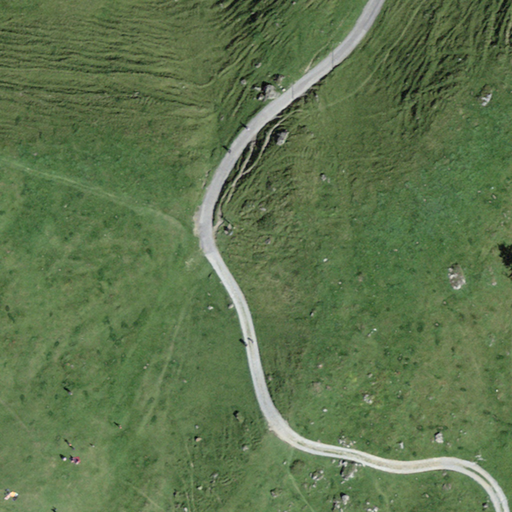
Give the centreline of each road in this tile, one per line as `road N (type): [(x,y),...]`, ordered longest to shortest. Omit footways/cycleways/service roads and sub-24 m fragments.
road 1 (track): [(207,227),(210,251),(243,310),(267,405),(288,435),(384,467),(463,467),(490,485),(502,511)]
road 2 (track): [(380,0),(333,62),(253,126),(217,183),(207,227)]
